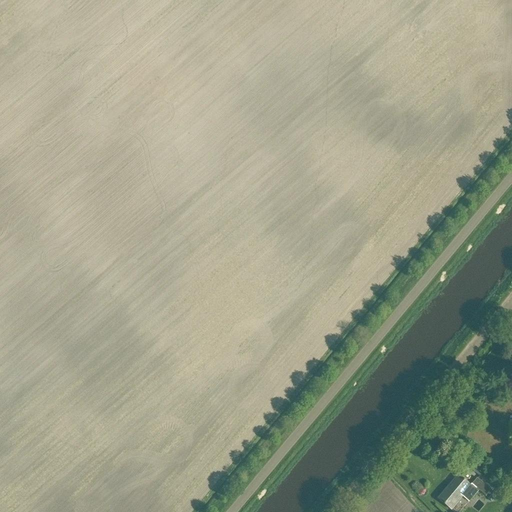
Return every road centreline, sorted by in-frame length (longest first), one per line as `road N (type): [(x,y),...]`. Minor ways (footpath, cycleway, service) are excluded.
road 1 (unclassified): [(230,511),(511,175)]
road 2 (tertiary): [(342,511),(511,308)]
